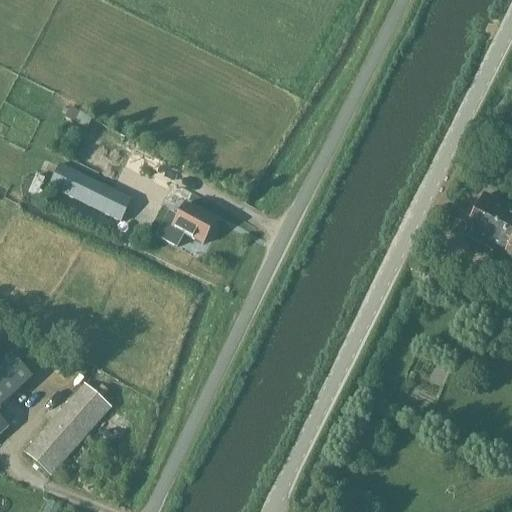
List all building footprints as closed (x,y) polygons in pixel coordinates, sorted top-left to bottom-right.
[(117,142),(109,157),(126,166),(134,151),(117,142)] [(27,193),(42,200),(45,193),(128,230),(138,207),(56,170),(50,183),(35,176),(27,193)] [(511,210),(484,197),(463,239),(502,259),(501,262),(511,267),(511,210)] [(202,247),(215,221),(185,206),(178,220),(167,215),(155,239),(176,250),(182,237),(202,247)] [(8,355),(0,361),(0,405),(30,378),(8,355)] [(83,386),(23,454),(49,477),(110,409),(83,386)] [(340,488),(331,510),(336,511),(356,511),(362,497),(340,488)]
